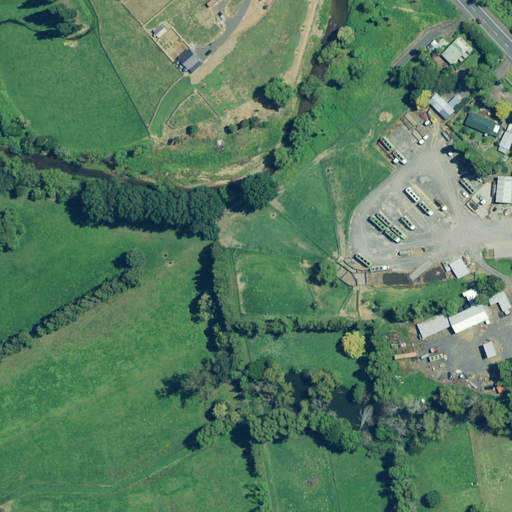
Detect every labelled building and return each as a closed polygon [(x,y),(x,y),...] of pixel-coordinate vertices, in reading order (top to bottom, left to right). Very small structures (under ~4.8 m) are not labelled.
[(472,47),(461,36),(443,54),(452,64),(456,61),(457,62),(472,47)] [(450,103),(438,94),(430,103),(442,113),(450,103)] [(495,112),(488,109),(484,117),(472,112),(467,124),(499,138),(505,125),(499,123),(491,120),(495,112)] [(405,136),(397,127),(391,132),(398,141),(405,136)] [(511,147),(511,133),(508,132),(499,150),(508,155),(511,147)] [(511,177),(501,177),(499,202),(511,202),(511,177)] [(471,273),(463,258),(451,264),(459,279),(471,273)] [(485,304),(481,305),(479,300),(486,297),(482,286),(467,292),(474,308),(452,318),(459,333),(492,319),(485,304)] [(501,302),(507,315),(511,313),(511,302),(506,291),(490,299),(493,306),(501,302)] [(454,326),(448,312),(419,325),(426,339),(454,326)] [(492,343),(490,339),(482,342),(485,350),(488,359),(491,358),(500,355),(495,342),(492,343)]
